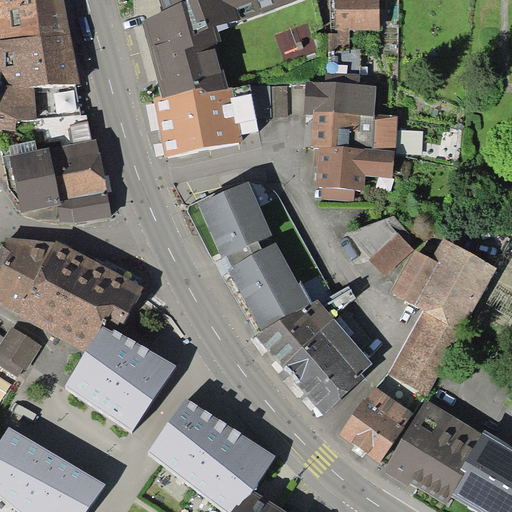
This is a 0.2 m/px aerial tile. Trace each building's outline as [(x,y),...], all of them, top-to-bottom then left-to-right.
[(0,0),(0,129),(11,132),(11,124),(32,125),(29,92),(75,89),(57,0),(0,0)] [(137,0),(144,24),(135,27),(167,162),(241,146),(210,35),(304,4),(302,0),(137,0)] [(376,0),(332,0),(333,36),(378,35),(376,0)] [(92,142),(4,159),(15,216),(53,209),(57,227),(106,217),(92,142)] [(241,187),(193,208),(217,263),(265,242),(241,187)] [(54,247),(14,239),(0,268),(0,306),(89,350),(69,386),(131,428),(173,366),(113,334),(139,291),(54,247)] [(425,397),(497,272),(442,240),(430,261),(413,252),(389,295),(423,314),(388,376),(425,397)] [(269,247),(223,271),(254,330),(300,307),(269,247)] [(367,370),(310,302),(248,336),(317,420),(367,370)] [(41,348),(9,331),(0,348),(0,359),(27,374),(41,348)] [(409,419),(370,390),(334,438),(373,467),(409,419)] [(271,456),(186,403),(152,450),(235,511),(248,491),(271,456)] [(479,439),(421,405),(380,476),(438,509),(479,439)] [(82,511),(100,485),(9,432),(0,445),(0,492),(25,511),(82,511)] [(511,511),(511,458),(481,440),(447,497),(473,511),(511,511)] [(280,511),(248,491),(235,511),(234,511),(280,511)]
